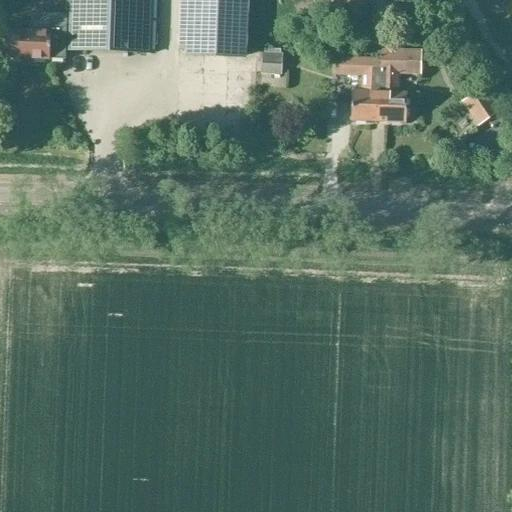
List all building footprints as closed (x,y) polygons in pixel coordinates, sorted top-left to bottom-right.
[(157,53),(159,0),(67,0),(67,27),(53,27),(49,27),(49,32),(5,32),(4,58),(68,60),(68,51),(157,53)] [(183,0),(182,54),(249,56),(250,0),(183,0)] [(426,40),(441,30),(427,10),(412,20),(426,40)] [(382,50),(382,59),(383,59),(381,123),(408,123),(409,93),(402,93),(402,76),(423,76),(423,52),(399,51),(399,44),(386,44),(385,51),(382,50)] [(281,67),(282,54),(262,53),(261,66),(281,67)] [(353,122),(381,123),(383,59),(382,59),(338,58),(338,76),(362,78),(362,92),(354,91),(353,122)] [(467,107),(480,127),(500,113),(487,93),(467,107)]
